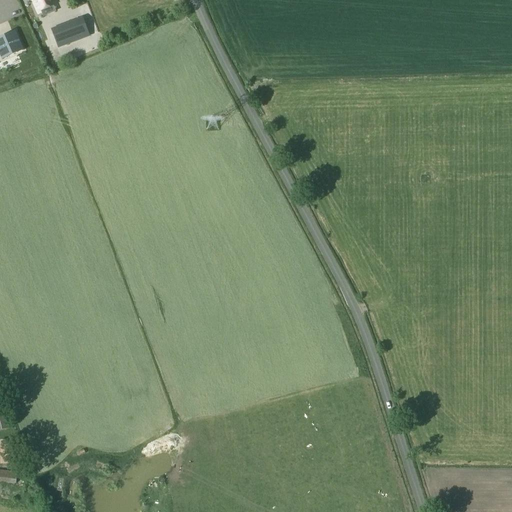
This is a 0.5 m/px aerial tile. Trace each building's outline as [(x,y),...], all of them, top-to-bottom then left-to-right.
[(55,4),(53,0),(32,0),(38,12),(55,4)] [(80,18),(50,30),(57,48),(87,36),(87,35),(80,18)] [(15,31),(0,37),(0,57),(0,58),(23,49),(15,31)] [(3,408),(0,409),(0,430),(8,429),(3,408)] [(16,440),(0,439),(0,463),(15,465),(16,440)] [(0,470),(0,482),(16,484),(17,472),(0,470)]
